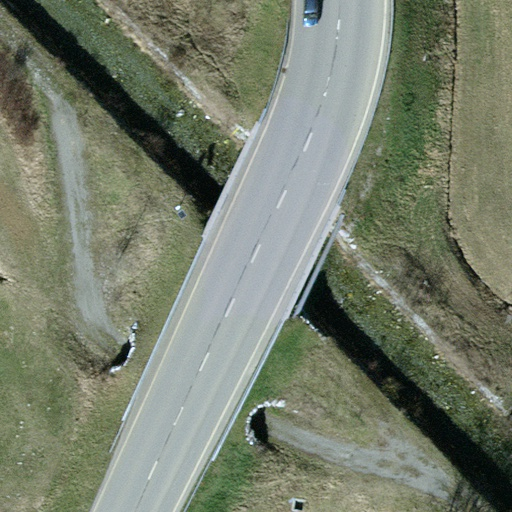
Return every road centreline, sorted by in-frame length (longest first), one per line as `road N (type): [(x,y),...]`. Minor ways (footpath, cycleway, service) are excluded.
road 1 (track): [(0,72),(29,101),(48,176),(52,304),(104,365),(253,435),(381,476),(434,511)]
road 2 (tertiary): [(124,511),(286,169),(326,61),(326,0)]
